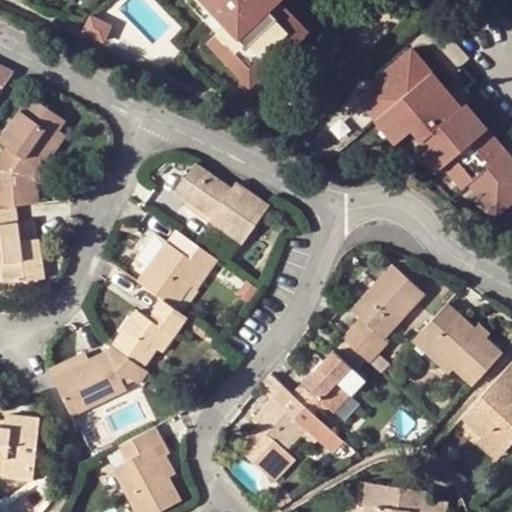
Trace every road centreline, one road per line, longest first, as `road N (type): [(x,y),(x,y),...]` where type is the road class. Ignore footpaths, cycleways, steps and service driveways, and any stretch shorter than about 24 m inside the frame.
road 1 (residential): [(234,511),(199,465),(206,417),(301,308),(342,210)]
road 2 (residential): [(138,115),(68,301),(24,340)]
road 3 (residential): [(342,210),(138,115)]
road 4 (residential): [(511,290),(342,210)]
road 5 (residential): [(138,115),(0,47)]
